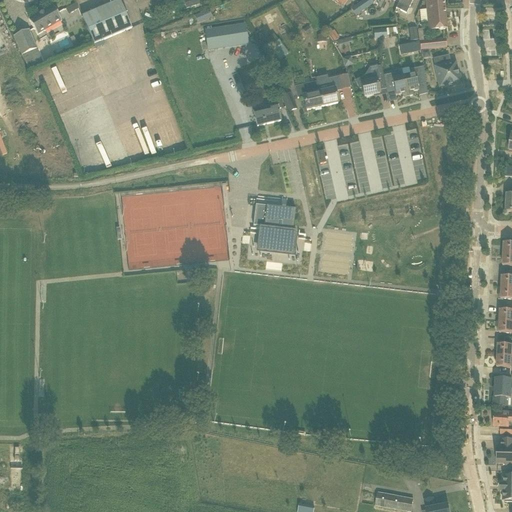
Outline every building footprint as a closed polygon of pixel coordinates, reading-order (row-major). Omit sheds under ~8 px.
[(205,4),(203,0),(187,0),(184,1),(187,10),(205,4)] [(371,6),(366,0),(364,0),(355,7),(360,14),(371,6)] [(407,0),(406,2),(401,0),(400,0),(399,2),(399,1),(395,9),(405,14),(407,10),(408,10),(413,0),(407,0)] [(429,32),(447,30),(443,0),(427,0),(428,0),(425,1),(429,32)] [(120,2),(82,18),(94,46),(132,29),(120,2)] [(79,10),(76,4),(67,9),(70,15),(79,10)] [(37,36),(62,22),(53,7),(28,21),(37,36)] [(205,21),(202,14),(195,17),(198,24),(205,21)] [(247,46),(244,26),(203,32),(207,53),(247,46)] [(411,42),(418,41),(416,28),(409,29),(411,42)] [(387,29),(374,31),(374,40),(381,39),(387,38),(387,36),(387,29)] [(22,57),(37,50),(29,31),(14,37),(22,57)] [(286,49),(279,40),(279,41),(274,34),(266,41),(270,47),(269,47),(275,56),(286,49)] [(351,39),(346,40),(345,40),(337,42),(339,48),(339,51),(342,51),(341,49),(346,48),(346,46),(348,45),(348,43),(352,43),(351,39)] [(420,51),(447,48),(446,40),(419,43),(420,51)] [(416,53),(414,44),(399,47),(401,56),(416,53)] [(429,50),(421,52),(423,60),(431,58),(429,50)] [(462,85),(459,75),(456,76),(456,72),(457,72),(455,63),(451,64),(449,56),(433,60),(438,81),(440,80),(442,88),(451,85),(452,87),(462,85)] [(379,91),(386,90),(383,76),(381,67),(370,69),(365,78),(356,82),(360,89),(362,88),(364,98),(380,94),(379,91)] [(423,67),(409,70),(410,76),(403,77),(408,97),(413,96),(412,92),(418,91),(417,85),(426,84),(423,67)] [(402,98),(408,97),(403,77),(396,79),(395,74),(383,76),(386,90),(387,93),(394,91),(395,96),(401,95),(402,98)] [(317,86),(322,108),(338,104),(335,91),(340,89),(338,78),(327,80),(328,84),(317,86)] [(306,111),(322,108),(317,86),(316,83),(316,85),(306,87),(305,85),(295,88),(297,99),(303,98),(306,111)] [(288,113),(289,112),(296,109),(290,95),(282,98),(288,113)] [(253,111),(257,128),(280,122),(278,110),(281,109),(279,101),(268,103),(270,112),(261,115),(260,109),(253,111)] [(293,234),(296,210),(284,209),(266,207),(256,205),(253,226),(264,227),(264,230),(261,230),(258,251),(293,256),(296,234),(293,234)] [(511,244),(504,244),(503,255),(511,255),(511,244)] [(511,255),(503,255),(503,266),(511,266),(511,255)] [(206,268),(190,270),(185,270),(186,281),(199,280),(207,279),(206,268)] [(511,277),(502,277),(502,289),(511,289),(511,277)] [(511,289),(502,289),(501,289),(499,289),(499,295),(501,295),(501,300),(511,300),(511,289)] [(511,311),(500,311),(500,322),(511,322),(511,311)] [(511,322),(500,322),(500,323),(498,323),(497,328),(499,328),(499,334),(511,334),(511,322)] [(511,346),(498,345),(497,357),(511,358),(511,346)] [(511,358),(497,357),(497,368),(511,369),(511,363),(511,364),(511,358)] [(493,407),(505,408),(505,399),(510,399),(510,394),(511,394),(511,385),(511,386),(511,381),(496,380),(495,398),(494,398),(493,407)] [(511,436),(511,413),(503,413),(503,415),(494,415),(494,428),(501,428),(500,435),(511,436)] [(511,441),(500,441),(500,449),(499,449),(499,454),(497,453),(497,464),(506,464),(506,466),(511,466),(511,441)] [(500,491),(503,491),(503,501),(505,501),(505,503),(511,502),(511,477),(504,477),(504,485),(501,485),(500,491)] [(411,511),(413,500),(407,499),(408,493),(405,492),(404,498),(377,494),(375,507),(399,511),(411,511)] [(426,511),(449,511),(448,506),(435,509),(433,500),(425,502),(427,511),(426,511)]
